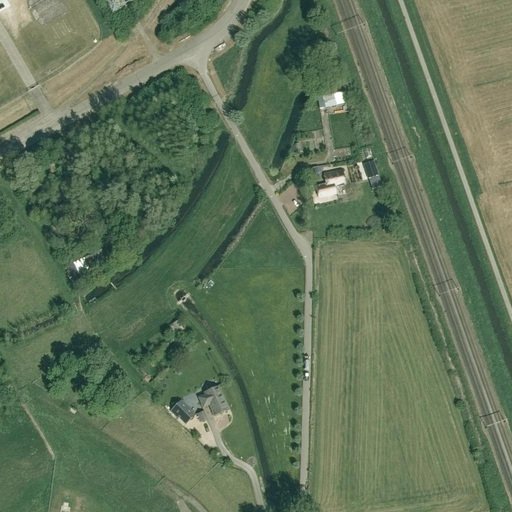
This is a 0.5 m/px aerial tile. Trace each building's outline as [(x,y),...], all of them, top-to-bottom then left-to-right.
[(4,75),(6,79),(14,76),(12,71),(4,75)] [(343,92),(322,97),(324,108),(332,107),(332,106),(336,105),(346,103),(343,92)] [(297,144),(323,142),(322,133),(297,134),(297,144)] [(378,176),(373,162),(364,165),(368,179),(378,176)] [(345,185),(342,171),(324,175),(326,184),(316,187),(318,198),(336,194),(335,187),(345,185)] [(62,269),(70,285),(86,276),(77,260),(62,269)] [(171,335),(181,330),(177,322),(168,327),(171,335)] [(137,372),(133,374),(139,382),(143,379),(137,372)] [(228,410),(221,394),(218,387),(204,393),(205,395),(198,398),(202,408),(209,405),(214,416),(228,410)] [(195,416),(186,407),(181,402),(172,411),(186,425),(195,416)] [(206,420),(203,412),(197,414),(200,422),(206,420)]
